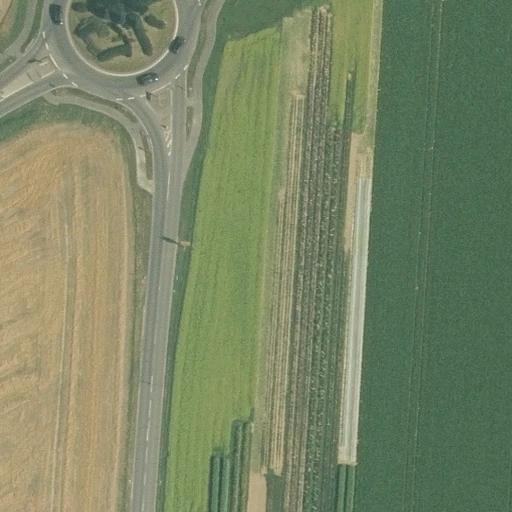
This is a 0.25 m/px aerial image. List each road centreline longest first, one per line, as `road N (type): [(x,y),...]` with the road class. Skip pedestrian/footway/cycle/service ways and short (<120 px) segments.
road 1 (tertiary): [(167,185),(143,511)]
road 2 (tertiary): [(167,185),(179,107),(175,62)]
